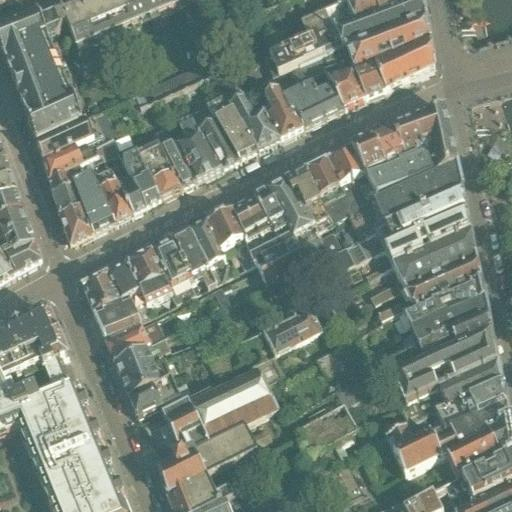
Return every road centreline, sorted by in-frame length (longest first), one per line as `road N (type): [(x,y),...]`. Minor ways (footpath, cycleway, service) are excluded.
road 1 (residential): [(61,277),(347,134),(453,91)]
road 2 (residential): [(453,91),(511,368)]
road 3 (residential): [(61,277),(147,511)]
road 4 (residential): [(61,277),(0,109)]
